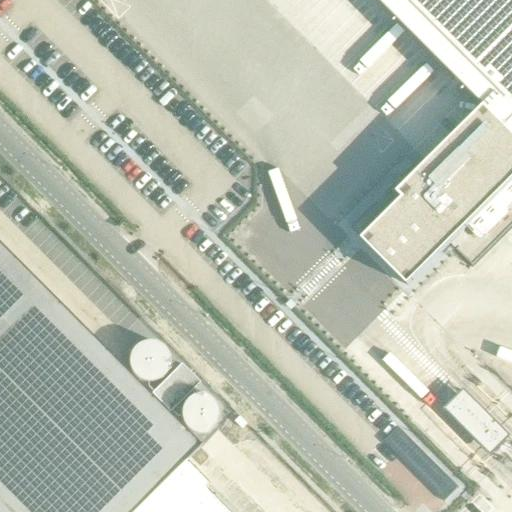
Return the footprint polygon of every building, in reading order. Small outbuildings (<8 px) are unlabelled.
[(363,241),(409,287),(471,225),(481,235),(511,203),(511,0),(377,0),(484,107),(397,194),(403,200),(363,241)] [(0,511),(133,511),(198,448),(0,248),(0,511)] [(150,394),(169,412),(198,383),(180,364),(150,394)] [(502,436),(465,398),(452,410),(490,448),(502,436)] [(262,511),(198,448),(133,511),(262,511)]
